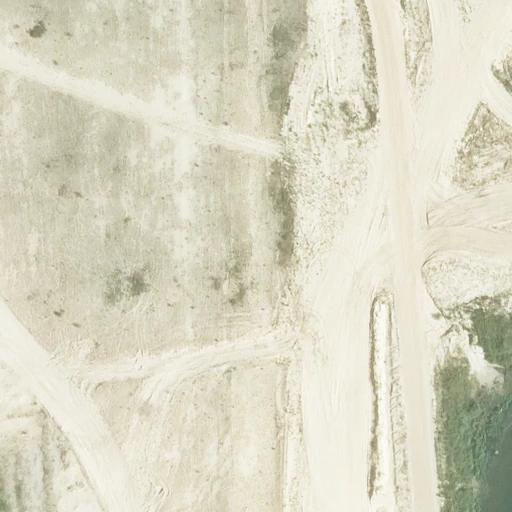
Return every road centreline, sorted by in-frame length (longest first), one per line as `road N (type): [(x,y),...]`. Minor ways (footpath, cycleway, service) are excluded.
road 1 (tertiary): [(231,511),(196,0)]
road 2 (tertiary): [(103,0),(133,511)]
